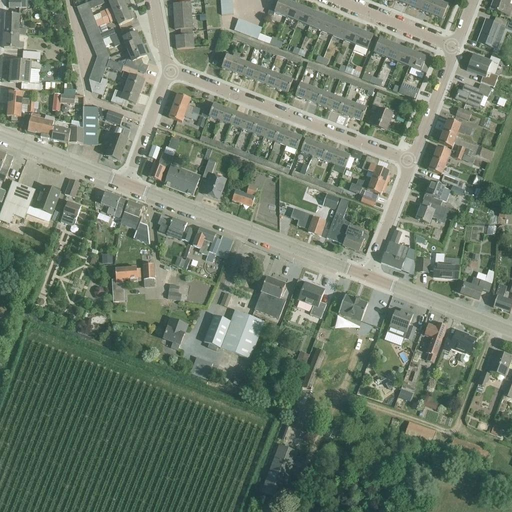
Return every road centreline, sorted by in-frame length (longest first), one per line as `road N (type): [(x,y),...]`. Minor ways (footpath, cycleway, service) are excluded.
road 1 (tertiary): [(368,276),(125,187)]
road 2 (residential): [(407,163),(167,69)]
road 3 (residential): [(68,0),(91,101),(148,122)]
road 4 (tertiary): [(511,332),(368,276)]
road 5 (tertiary): [(125,187),(0,138)]
road 6 (residential): [(453,49),(330,0)]
road 7 (residential): [(407,163),(453,49)]
